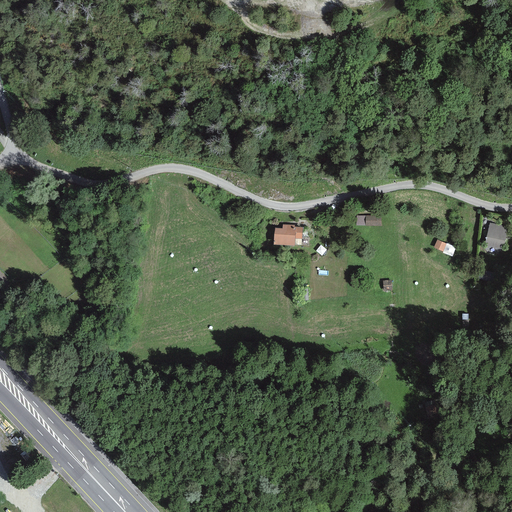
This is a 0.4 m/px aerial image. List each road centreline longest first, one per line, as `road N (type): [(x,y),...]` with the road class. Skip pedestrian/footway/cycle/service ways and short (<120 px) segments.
road 1 (unclassified): [(12,157),(92,183),(184,169),(276,206),(420,185),(511,207)]
road 2 (track): [(228,0),(251,27),(294,36),(348,32),(404,0)]
